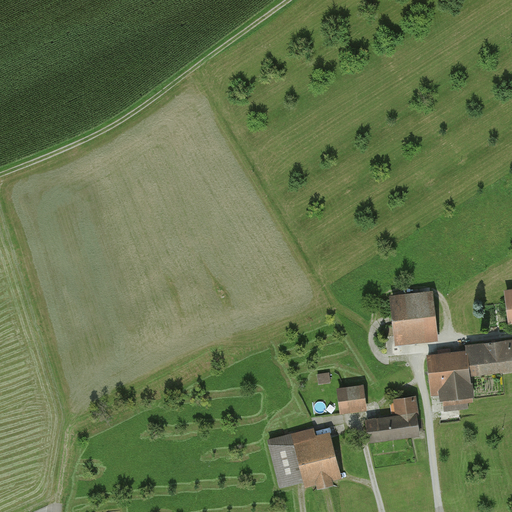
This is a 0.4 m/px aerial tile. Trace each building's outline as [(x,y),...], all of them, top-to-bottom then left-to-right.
[(511,290),(502,292),(507,327),(511,326),(511,290)] [(386,297),(391,347),(435,342),(429,292),(386,297)] [(511,341),(463,347),(464,353),(467,380),(511,374),(511,341)] [(469,401),(467,380),(464,353),(426,357),(430,397),(436,397),(437,405),(469,401)] [(334,390),(337,416),(364,413),(361,387),(334,390)] [(364,422),(367,445),(422,436),(416,397),(392,401),(395,417),(364,422)] [(324,428),(265,442),(277,490),(336,477),(324,428)]
